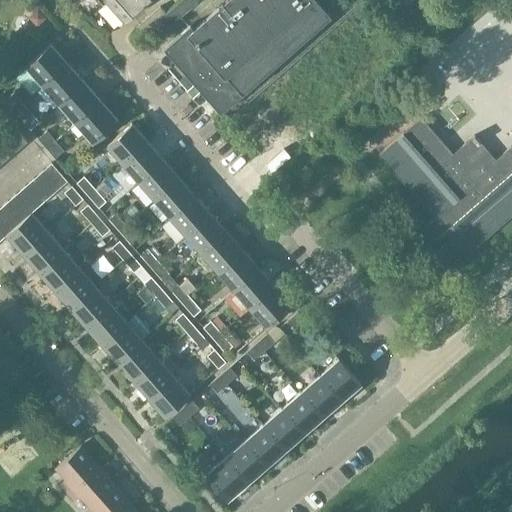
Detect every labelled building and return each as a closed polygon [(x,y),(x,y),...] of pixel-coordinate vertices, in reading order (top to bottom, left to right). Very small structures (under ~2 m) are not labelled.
[(95,0),(120,26),(149,0),(95,0)] [(195,0),(183,0),(166,15),(158,22),(166,30),(198,2),(195,0)] [(316,0),(226,0),(169,51),(223,112),(247,90),(246,89),(330,15),(316,0)] [(142,36),(158,22),(166,15),(160,8),(136,29),(142,36)] [(38,9),(29,17),(37,26),(45,19),(38,9)] [(26,66),(43,85),(68,63),(51,43),(26,66)] [(43,85),(59,104),(85,81),(68,63),(43,85)] [(59,104),(76,123),(101,100),(85,81),(59,104)] [(5,101),(14,111),(22,103),(14,94),(5,101)] [(101,100),(76,123),(93,142),(118,120),(101,100)] [(22,103),(14,111),(22,121),(31,113),(22,103)] [(454,153),(422,117),(416,122),(380,154),(436,217),(420,231),(424,236),(428,240),(432,237),(456,263),(511,214),(511,145),(496,159),(475,135),(454,153)] [(8,121),(0,127),(0,135),(14,153),(26,143),(8,121)] [(108,146),(124,164),(149,142),(133,124),(108,146)] [(38,139),(47,149),(54,142),(45,132),(38,139)] [(0,158),(3,163),(14,153),(0,135),(0,158)] [(54,142),(47,149),(55,159),(63,152),(54,142)] [(124,164),(140,182),(165,160),(149,142),(124,164)] [(140,182),(156,200),(181,178),(165,160),(140,182)] [(42,171),(58,189),(68,181),(52,163),(42,171)] [(33,179),(49,197),(58,189),(42,171),(33,179)] [(76,182),(87,195),(94,189),(83,176),(76,182)] [(156,200),(171,218),(196,196),(181,178),(156,200)] [(24,187),(40,205),(49,197),(33,179),(24,187)] [(83,198),(71,185),(64,192),(75,205),(83,198)] [(15,195),(31,213),(40,205),(24,187),(15,195)] [(94,189),(87,195),(98,208),(106,201),(94,189)] [(30,214),(31,213),(15,195),(6,203),(22,221),(30,214)] [(171,218),(187,236),(212,214),(196,196),(171,218)] [(0,208),(0,213),(13,229),(22,221),(6,203),(0,208)] [(80,211),(91,223),(98,216),(87,204),(80,211)] [(108,218),(119,231),(126,225),(115,212),(108,218)] [(0,232),(4,237),(7,235),(6,235),(13,229),(0,213),(0,232)] [(7,235),(22,253),(46,232),(30,214),(22,221),(13,229),(6,235),(7,235)] [(187,236),(203,254),(228,232),(212,214),(187,236)] [(98,216),(91,223),(102,235),(109,229),(98,216)] [(126,225),(119,231),(130,244),(137,237),(126,225)] [(22,253),(38,271),(62,250),(46,232),(22,253)] [(203,254),(219,272),(243,250),(228,232),(203,254)] [(112,247),(123,259),(130,253),(119,240),(112,247)] [(140,254),(151,267),(158,260),(147,248),(140,254)] [(38,271),(54,289),(78,268),(62,250),(38,271)] [(219,272),(234,290),(259,268),(243,250),(219,272)] [(130,253),(123,259),(134,272),(141,265),(130,253)] [(158,260),(151,267),(162,279),(169,273),(158,260)] [(54,289),(69,307),(93,286),(78,268),(54,289)] [(234,290),(250,308),(275,286),(259,268),(234,290)] [(144,283),(155,295),(162,289),(151,276),(144,283)] [(171,290),(182,303),(189,296),(178,284),(171,290)] [(69,307),(85,325),(109,304),(93,286),(69,307)] [(275,286),(250,308),(266,326),(291,304),(275,286)] [(162,289),(155,295),(165,308),(173,301),(162,289)] [(189,296),(182,303),(193,315),(200,309),(189,296)] [(85,325),(101,343),(125,322),(109,304),(85,325)] [(175,319),(186,332),(193,325),(182,312),(175,319)] [(298,312),(288,320),(295,328),(305,320),(298,312)] [(203,326),(214,339),(221,332),(210,320),(203,326)] [(101,343),(116,361),(140,340),(125,322),(101,343)] [(193,325),(186,332),(197,344),(204,337),(193,325)] [(221,332),(214,339),(225,351),(232,345),(221,332)] [(268,334),(258,342),(265,351),(275,342),(268,334)] [(116,361),(132,379),(156,358),(140,340),(116,361)] [(265,351),(258,342),(248,351),(255,359),(265,351)] [(206,355),(218,368),(225,362),(214,348),(206,355)] [(132,379),(148,397),(172,376),(156,358),(132,379)] [(338,358),(319,375),(341,401),(360,384),(338,358)] [(230,367),(220,375),(227,384),(237,375),(230,367)] [(227,384),(220,375),(210,384),(217,392),(227,384)] [(319,375),(300,392),(322,417),(341,401),(319,375)] [(172,376),(148,397),(164,415),(188,395),(172,376)] [(300,392),(281,408),(304,434),(322,417),(300,392)] [(192,399),(182,408),(189,416),(199,408),(192,399)] [(189,416),(182,408),(172,417),(180,425),(189,416)] [(281,408),(263,425),(285,450),(304,434),(281,408)] [(263,425),(244,441),(266,466),(285,450),(263,425)] [(165,426),(159,431),(164,437),(170,432),(165,426)] [(244,441),(225,457),(247,483),(266,466),(244,441)] [(59,485),(67,494),(98,467),(80,447),(55,469),(65,480),(59,485)] [(247,483),(225,457),(206,474),(228,500),(247,483)] [(80,497),(90,509),(115,487),(98,467),(67,494),(74,502),(80,497)] [(126,511),(133,506),(115,487),(90,509),(93,511),(126,511)]
